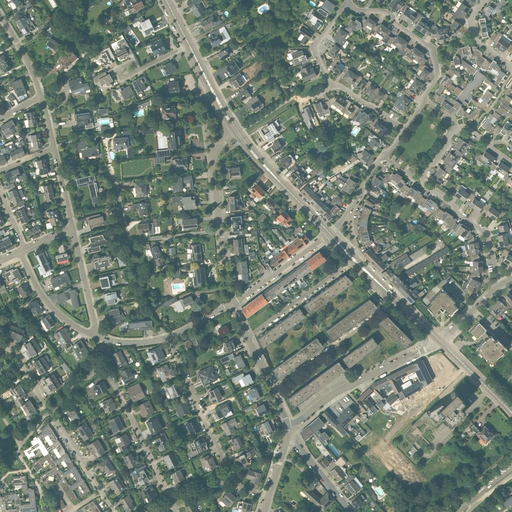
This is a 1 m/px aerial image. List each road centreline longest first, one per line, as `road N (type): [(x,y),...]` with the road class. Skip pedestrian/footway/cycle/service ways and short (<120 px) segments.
road 1 (residential): [(268,496),(245,489),(225,467),(169,336)]
road 2 (residential): [(175,511),(97,336)]
road 3 (residential): [(100,492),(15,352),(0,346)]
road 4 (residential): [(287,424),(440,341)]
road 5 (residential): [(220,231),(130,239),(107,170)]
road 6 (residential): [(396,300),(272,391)]
road 7 (residential): [(423,97),(437,77),(431,48),(385,11),(349,9)]
road 8 (residential): [(499,284),(486,234),(421,175)]
road 9 (tertiary): [(329,234),(238,135)]
road 10 (residential): [(353,259),(247,337)]
road 11 (residential): [(230,303),(329,234)]
